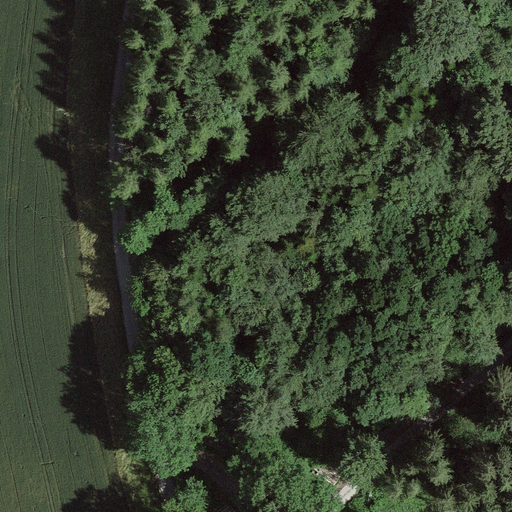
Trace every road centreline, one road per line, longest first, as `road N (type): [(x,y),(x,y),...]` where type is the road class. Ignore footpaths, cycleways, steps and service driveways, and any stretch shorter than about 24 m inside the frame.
road 1 (track): [(185,444),(238,336),(338,242),(413,148),(509,0)]
road 2 (residential): [(133,0),(118,102),(118,202),(133,331),(175,511)]
road 3 (unclassified): [(329,511),(511,345)]
road 4 (track): [(160,447),(185,444),(262,511)]
